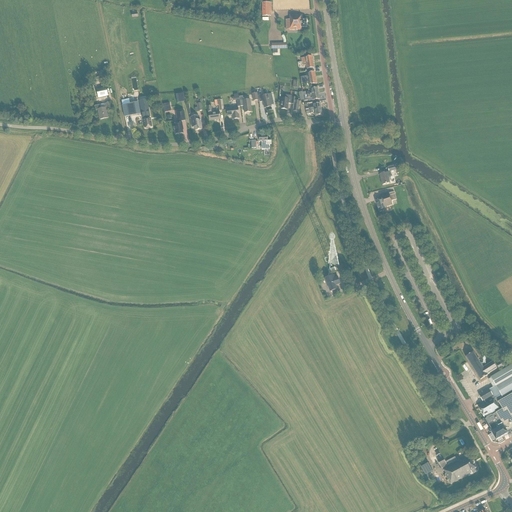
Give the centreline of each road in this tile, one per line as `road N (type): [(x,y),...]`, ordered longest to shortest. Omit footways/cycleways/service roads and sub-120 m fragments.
road 1 (unclassified): [(332,122),(276,119),(187,144),(0,124)]
road 2 (secondary): [(441,370),(371,230),(344,122)]
road 3 (secondary): [(344,122),(324,0)]
road 4 (residential): [(315,0),(332,122)]
